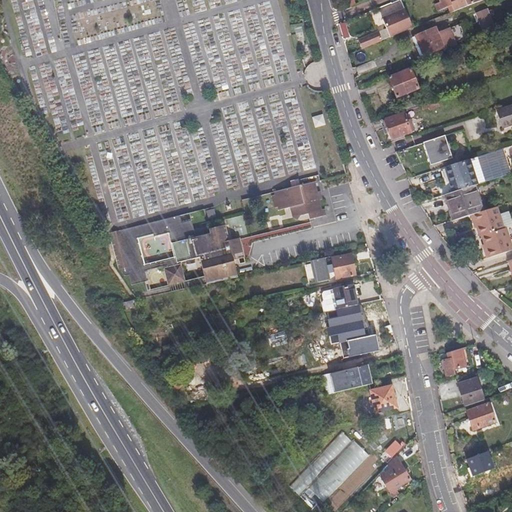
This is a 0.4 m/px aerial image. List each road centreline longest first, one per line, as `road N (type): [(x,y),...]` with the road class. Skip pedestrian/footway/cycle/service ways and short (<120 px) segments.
road 1 (primary): [(249,511),(87,327),(31,250),(9,239)]
road 2 (tertiary): [(321,25),(359,147),(434,269)]
road 3 (unclassified): [(453,511),(405,303),(434,269)]
road 4 (primary): [(165,511),(49,315)]
